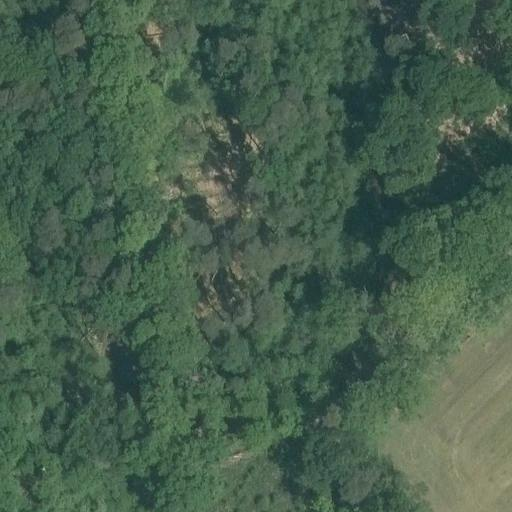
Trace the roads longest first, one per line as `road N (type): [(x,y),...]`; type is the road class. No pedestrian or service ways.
road 1 (track): [(342,412),(0,475)]
road 2 (track): [(511,255),(372,395),(342,412)]
